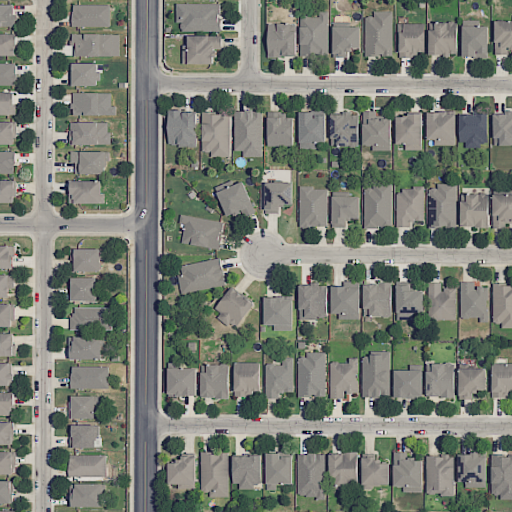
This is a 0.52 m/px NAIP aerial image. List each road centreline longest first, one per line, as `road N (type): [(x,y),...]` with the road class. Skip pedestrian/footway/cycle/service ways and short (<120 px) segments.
road 1 (residential): [(43,511),(45,0)]
road 2 (residential): [(146,511),(148,0)]
road 3 (residential): [(147,426),(511,428)]
road 4 (residential): [(511,86),(148,84)]
road 5 (residential): [(511,257),(262,255)]
road 6 (residential): [(0,224),(147,224)]
